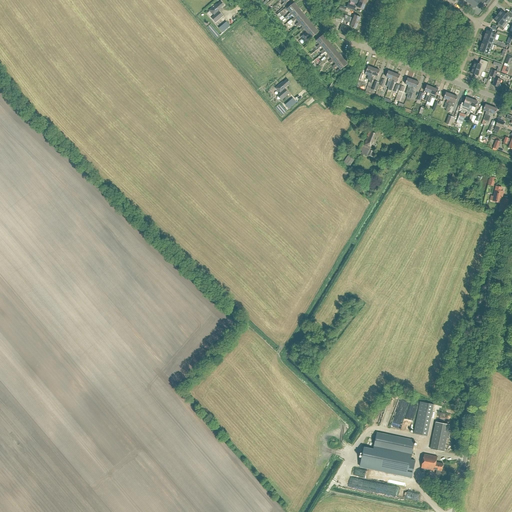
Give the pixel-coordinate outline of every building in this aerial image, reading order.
[(357,3),(359,4),(358,7),(364,9),(366,4),(356,0),(350,0),(350,1),(357,3)] [(473,0),(470,5),(475,9),(480,2),(483,5),(486,0),(473,0)] [(224,5),(221,1),(217,5),(217,4),(209,10),(213,15),(214,14),(215,15),(212,18),(215,23),(223,16),(219,11),(219,12),(218,10),(224,5)] [(289,17),(292,15),(291,14),(298,8),(294,3),(287,9),(290,13),(287,15),(288,15),(289,17)] [(289,25),(293,22),(296,20),(295,19),(302,12),(298,8),(291,14),(292,15),(294,18),(291,20),(288,23),(289,25)] [(501,11),(498,15),(506,23),(510,18),(511,18),(511,17),(511,15),(509,13),(507,15),(501,11)] [(297,27),(300,25),(299,24),(306,17),(302,12),(295,19),(296,20),(298,23),(296,25),(297,27)] [(343,20),(352,24),(350,27),(356,29),(359,23),(344,18),(344,17),(342,16),(338,14),(337,15),(335,14),(333,20),(342,23),(343,20)] [(344,18),(359,23),(361,17),(355,15),(354,18),(345,15),(344,18)] [(498,15),(494,20),(499,25),(497,27),(502,31),(508,24),(506,23),(498,15)] [(299,24),(300,25),(302,28),(300,30),(301,32),(304,30),(303,28),(310,22),(306,17),(299,24)] [(230,26),(227,22),(219,28),(222,32),(230,26)] [(303,28),(304,30),(306,32),(304,35),(305,36),(305,37),(308,34),(307,33),(315,27),(310,22),(303,28)] [(312,38),(319,32),(315,27),(307,33),(308,34),(310,37),(307,39),(309,41),(312,39),(312,38)] [(487,31),(485,36),(495,40),(497,34),(487,31)] [(318,49),(321,47),(320,46),(327,40),(323,35),(316,41),(319,45),(316,47),(318,49)] [(485,36),(483,41),(493,45),(495,40),(485,36)] [(320,46),(321,47),(324,50),(320,52),(322,54),(325,51),(324,50),(331,44),(327,40),(320,46)] [(483,41),(481,46),(491,50),(493,51),(495,45),(493,45),(483,41)] [(328,54),(320,61),(321,63),(324,60),(326,59),(329,56),(328,55),(335,49),(331,44),(324,50),(325,51),(328,54)] [(481,46),(479,51),(489,55),(491,50),(481,46)] [(330,64),(333,61),(332,60),(340,54),(335,49),(328,55),(329,56),(332,59),(329,62),(330,64)] [(334,69),(337,66),(336,65),(344,59),(340,54),(332,60),(333,61),(336,64),(333,67),(334,69)] [(511,72),(511,71),(511,69),(508,67),(509,65),(510,65),(511,62),(511,61),(511,57),(508,55),(501,72),(511,76),(511,72)] [(336,65),(337,66),(340,69),(337,72),(338,73),(342,70),(341,70),(348,64),(344,59),(336,65)] [(474,63),(472,68),(483,72),(485,72),(488,62),(481,59),(478,64),(474,63)] [(369,73),(366,82),(369,83),(374,68),(368,66),(366,72),(369,73)] [(374,68),(369,83),(371,84),(374,75),(378,76),(380,70),(374,68)] [(472,68),(470,73),(475,75),(473,80),(481,83),(483,77),(481,77),(483,72),(472,68)] [(492,70),(490,76),(494,78),(493,80),(494,81),(493,85),(499,87),(502,80),(496,77),(498,72),(492,70)] [(386,86),(389,87),(394,73),(388,71),(386,77),(389,78),(386,86)] [(394,73),(389,87),(388,90),(391,91),(395,82),(394,82),(394,80),(398,82),(400,76),(394,73)] [(408,86),(406,91),(405,90),(404,93),(408,94),(413,80),(407,78),(405,84),(408,86)] [(288,79),(275,91),(281,98),(295,87),(288,79)] [(413,80),(408,94),(407,97),(411,99),(414,90),(413,89),(414,88),(417,89),(419,83),(413,80)] [(427,102),(432,88),(427,86),(424,92),(428,93),(425,101),(427,102)] [(432,88),(427,102),(430,103),(432,98),(435,99),(436,96),(438,90),(432,88)] [(445,111),(446,111),(448,112),(451,106),(452,102),(455,103),(458,97),(452,95),(446,109),(445,111)] [(466,97),(462,109),(468,111),(472,100),(470,99),(470,98),(466,96),(466,97)] [(293,98),(285,105),(289,109),(296,103),(293,98)] [(464,119),(463,122),(466,123),(467,120),(469,115),(472,107),(475,108),(478,102),(472,100),(468,111),(465,117),(464,119)] [(486,112),(483,120),(486,121),(491,107),(485,105),(483,111),(486,112)] [(491,107),(486,121),(489,122),(491,114),(494,115),(497,109),(491,107)] [(466,115),(460,113),(456,122),(462,124),(466,115)] [(449,116),(446,124),(451,126),(454,118),(449,116)] [(496,126),(500,128),(502,128),(504,122),(498,120),(496,126)] [(365,145),(371,148),(376,134),(369,131),(367,136),(368,136),(364,145),(365,145)] [(511,149),(511,143),(504,140),(503,143),(510,145),(509,148),(511,149)] [(373,152),(370,150),(364,148),(362,151),(361,153),(368,156),(369,156),(373,157),(374,154),(372,154),(373,152)] [(350,166),(353,162),(346,158),(344,162),(350,166)] [(452,183),(458,170),(451,167),(445,180),(452,183)] [(493,201),(500,203),(500,202),(502,203),(501,210),(506,211),(508,200),(503,199),(501,199),(502,196),(503,192),(501,191),(502,188),(496,186),(494,196),(491,196),(490,200),(493,201)] [(428,436),(433,410),(434,404),(432,404),(430,404),(420,402),(419,408),(414,433),(428,436)] [(436,421),(431,450),(444,453),(447,438),(449,438),(450,430),(449,430),(450,424),(436,421)] [(414,441),(376,432),(373,448),(363,446),(359,466),(412,478),(415,460),(410,459),(414,441)] [(434,469),(442,471),(443,463),(436,462),(437,456),(424,454),(421,468),(434,471),(434,469)]
